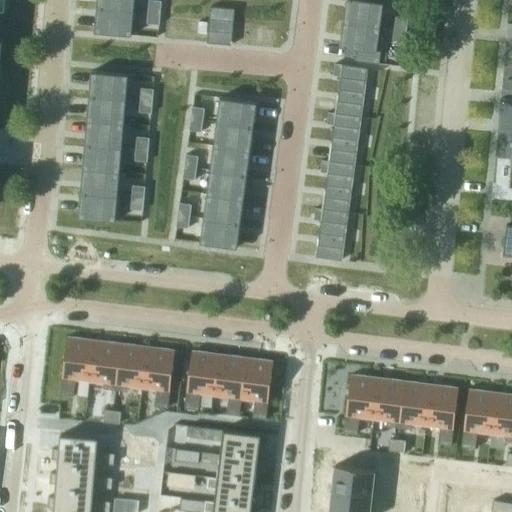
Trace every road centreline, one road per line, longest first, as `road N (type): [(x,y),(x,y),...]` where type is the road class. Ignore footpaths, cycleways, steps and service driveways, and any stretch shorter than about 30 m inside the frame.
road 1 (residential): [(437,314),(468,0)]
road 2 (residential): [(312,0),(274,295)]
road 3 (residential): [(28,310),(55,304),(306,335)]
road 4 (residential): [(32,267),(54,0)]
road 5 (residential): [(274,295),(32,267)]
road 6 (unknown): [(511,476),(296,440)]
road 7 (residential): [(306,335),(511,362)]
road 8 (residential): [(3,511),(28,310)]
road 9 (residential): [(306,335),(289,511)]
road 10 (residential): [(437,314),(310,299)]
